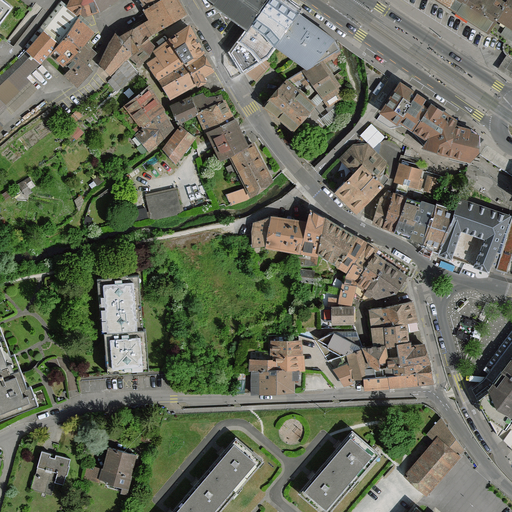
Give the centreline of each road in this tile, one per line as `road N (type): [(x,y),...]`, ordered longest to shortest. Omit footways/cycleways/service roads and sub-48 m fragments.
road 1 (residential): [(439,395),(119,399),(77,407),(9,438)]
road 2 (residential): [(303,177),(251,109),(188,0)]
road 3 (secondary): [(511,94),(367,0)]
road 4 (residential): [(511,465),(461,388),(440,312)]
road 5 (residential): [(402,64),(308,183)]
road 6 (residential): [(308,183),(347,218),(429,264)]
road 7 (residential): [(439,395),(443,381),(418,293),(432,287)]
road 8 (residential): [(511,490),(487,470),(439,395)]
